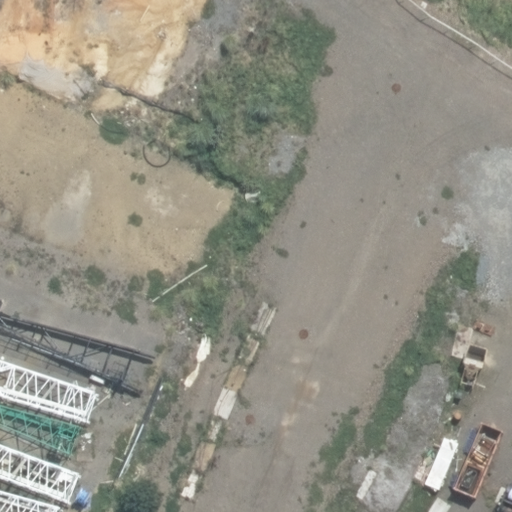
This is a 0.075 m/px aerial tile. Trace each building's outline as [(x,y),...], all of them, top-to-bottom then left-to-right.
[(86,155),(135,56),(148,28),(99,4),(78,47),(38,133),(86,155)] [(9,194),(78,47),(23,20),(0,67),(0,198),(6,201),(9,194)] [(336,166),(278,138),(283,128),(135,56),(86,155),(145,183),(165,141),(255,185),(204,290),(262,318),(336,166)] [(86,155),(38,133),(12,189),(117,240),(145,183),(86,155)] [(374,224),(355,215),(308,312),(374,344),(448,193),(400,170),(374,224)] [(511,267),(511,237),(470,218),(422,326),(511,366),(511,296),(501,292),(511,267)] [(218,343),(197,389),(178,380),(199,334),(143,308),(119,361),(61,335),(43,375),(270,478),(291,431),(257,416),(278,370),(218,343)] [(511,382),(492,428),(511,436),(511,382)] [(138,435),(34,387),(8,444),(112,492),(138,435)] [(129,500),(136,503),(131,511),(245,511),(259,484),(158,438),(129,500)] [(511,511),(511,448),(490,439),(465,497),(500,511),(511,511)] [(453,511),(467,481),(411,455),(384,511),(453,511)]
